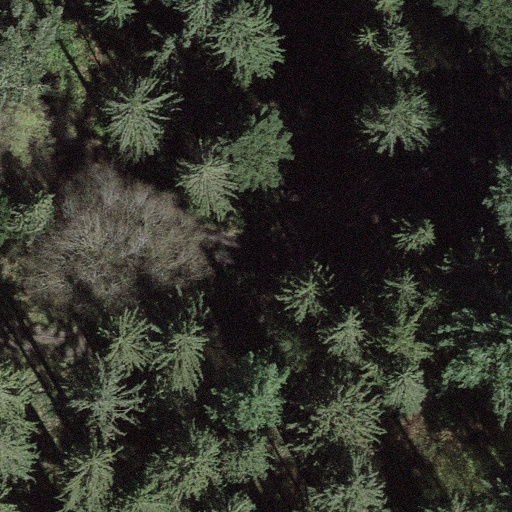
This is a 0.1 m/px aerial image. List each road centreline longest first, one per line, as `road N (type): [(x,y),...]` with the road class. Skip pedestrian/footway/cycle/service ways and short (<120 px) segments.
road 1 (track): [(0,327),(95,351),(196,346),(294,315),(511,160)]
road 2 (track): [(1,0),(33,92),(74,161),(124,213),(198,239),(384,256)]
